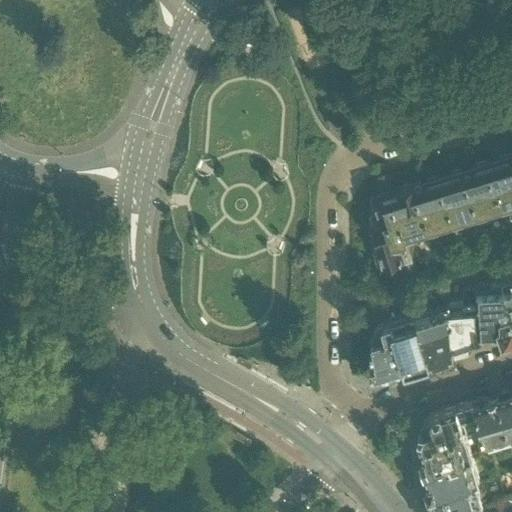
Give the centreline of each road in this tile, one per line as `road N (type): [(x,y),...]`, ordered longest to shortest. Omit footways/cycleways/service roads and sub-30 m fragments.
road 1 (residential): [(373,422),(335,389),(329,372),(331,174),(369,144),(511,100)]
road 2 (residential): [(340,459),(144,324)]
road 3 (residential): [(103,511),(114,384),(144,324)]
road 4 (residential): [(136,176),(195,26)]
road 5 (residential): [(373,422),(427,387),(511,361)]
road 6 (residential): [(144,324),(131,252),(136,176)]
road 7 (residential): [(0,163),(28,173),(136,176)]
road 8 (residential): [(1,297),(7,338),(0,422)]
